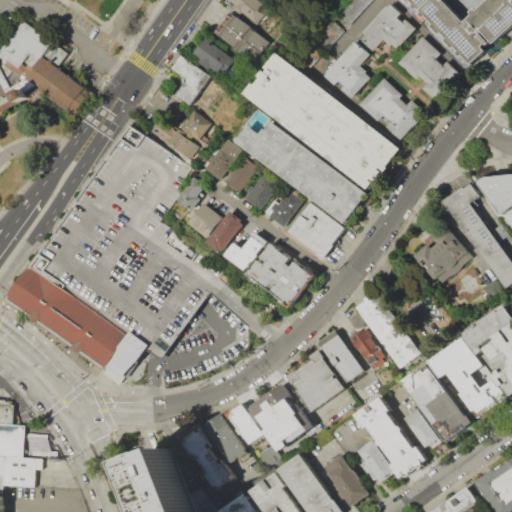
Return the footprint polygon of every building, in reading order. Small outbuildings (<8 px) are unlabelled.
[(231,0),(236,4),(233,7),(242,14),(244,12),(256,24),(270,9),(260,0),(231,0)] [(354,0),(306,53),(316,62),(373,0),(354,0)] [(511,28),(496,43),(493,41),(489,44),(487,42),(483,46),(486,50),(473,61),(465,52),(462,55),(460,53),(463,50),(458,45),(454,48),(446,39),(449,37),(444,31),(441,34),(434,25),(436,23),(429,15),(425,18),(421,13),(424,11),(421,8),(418,11),(413,5),(415,3),(412,0),(443,0),(466,24),(476,14),(473,11),(476,8),(478,10),(489,0),(511,0),(511,28)] [(359,37),(374,52),(385,40),(391,46),(392,44),(397,49),(416,29),(406,19),(404,23),(398,18),(402,14),(393,5),(390,9),(388,7),(359,37)] [(221,34),(254,62),(271,42),(237,14),(221,34)] [(0,60),(27,20),(66,46),(56,60),(94,86),(75,113),(41,91),(0,114),(0,60)] [(398,62),(423,35),(442,53),(438,58),(444,64),(447,60),(462,74),(437,100),(424,88),(429,83),(421,75),(417,79),(398,62)] [(197,52),(219,72),(222,68),(226,72),(234,62),(208,39),(197,52)] [(325,75),(352,99),(371,78),(366,74),(368,71),(362,65),(372,54),(357,40),(325,75)] [(250,93),(370,190),(403,150),(282,53),(250,93)] [(177,94),(191,104),(211,76),(183,55),(173,68),(185,77),(186,82),(177,94)] [(362,104),(380,121),(386,115),(393,122),(389,127),(403,140),(426,114),(412,101),(409,105),(402,99),(405,95),(386,77),(362,104)] [(196,109),(214,122),(200,140),(194,136),(192,138),(188,135),(189,133),(182,128),(183,126),(181,124),(185,118),(187,120),(196,109)] [(153,129),(190,159),(200,147),(163,117),(153,129)] [(240,141),(348,224),(372,194),(275,119),(264,133),(253,125),(240,141)] [(33,267),(127,136),(132,129),(195,173),(160,222),(226,269),(215,283),(209,292),(198,307),(161,359),(150,350),(127,383),(10,299),(33,267)] [(209,168),(224,180),(247,150),(232,138),(209,168)] [(227,181),(243,193),(264,166),(248,154),(227,181)] [(249,197),(264,210),(285,185),(270,172),(257,188),(255,186),(251,190),(254,192),(249,197)] [(511,172),(477,179),(503,213),(511,207),(511,172)] [(194,209),(180,198),(197,176),(211,187),(194,209)] [(446,201),(507,290),(511,286),(511,259),(473,203),(481,197),(472,183),(446,201)] [(274,215),(286,225),(305,202),(293,191),(282,204),(278,201),(273,208),(277,211),(274,215)] [(191,222),(210,237),(225,217),(206,202),(191,222)] [(291,231),(325,258),(348,229),(314,202),(291,231)] [(210,242),(226,253),(249,221),(233,210),(210,242)] [(416,255),(440,284),(474,255),(450,226),(435,238),(438,242),(433,246),(430,243),(416,255)] [(229,254),(250,270),(271,242),(259,233),(247,249),(239,242),(229,254)] [(251,274),(292,306),(317,275),(298,260),(295,266),(290,262),(293,258),(275,244),(265,257),(271,262),(268,266),(261,261),(251,274)] [(494,279),(502,290),(491,298),(483,287),(494,279)] [(358,307),(401,370),(425,353),(381,287),(365,298),(367,301),(358,307)] [(465,334),(511,397),(511,396),(511,312),(509,308),(501,313),(498,310),(483,321),(485,324),(478,329),(476,326),(465,334)] [(355,336),(377,370),(392,360),(369,327),(355,336)] [(320,342),(349,382),(366,370),(337,329),(320,342)] [(431,361),(442,378),(450,372),(481,417),(509,398),(496,380),(484,389),(474,374),(486,365),(467,337),(431,361)] [(292,375),(318,414),(352,390),(326,352),(292,375)] [(406,381),(448,442),(478,421),(454,388),(451,390),(444,378),(441,381),(430,365),(406,381)] [(252,407),(280,449),(313,426),(285,384),(252,407)] [(359,415),(367,428),(371,427),(396,462),(394,464),(402,477),(430,459),(422,447),(416,452),(389,411),(394,408),(386,397),(359,415)] [(0,423),(0,398),(6,399),(14,404),(13,424),(0,423)] [(230,413),(252,445),(268,435),(246,402),(230,413)] [(407,418),(427,448),(441,438),(420,408),(407,418)] [(213,428),(239,465),(254,455),(228,417),(213,428)] [(183,437),(226,495),(245,481),(203,422),(183,437)] [(25,424),(23,456),(5,455),(0,454),(0,423),(13,424),(25,424)] [(314,435),(327,428),(333,439),(320,447),(314,435)] [(28,453),(48,454),(49,434),(29,433),(28,453)] [(375,440),(397,471),(383,481),(361,450),(375,440)] [(273,444),(282,457),(269,466),(259,453),(273,444)] [(157,511),(140,462),(176,448),(199,511),(157,511)] [(285,470),(313,511),(349,511),(308,454),(285,470)] [(5,455),(23,456),(43,457),(42,469),(36,468),(35,487),(3,485),(4,474),(5,455)] [(330,469),(355,508),(375,495),(350,456),(330,469)] [(511,457),(511,510),(509,511),(499,511),(478,482),(511,457)] [(256,491),(271,511),(308,511),(290,488),(294,484),(284,469),(256,491)] [(429,511),(467,486),(479,502),(464,511),(429,511)] [(230,509),(232,511),(266,511),(254,493),(230,509)]
